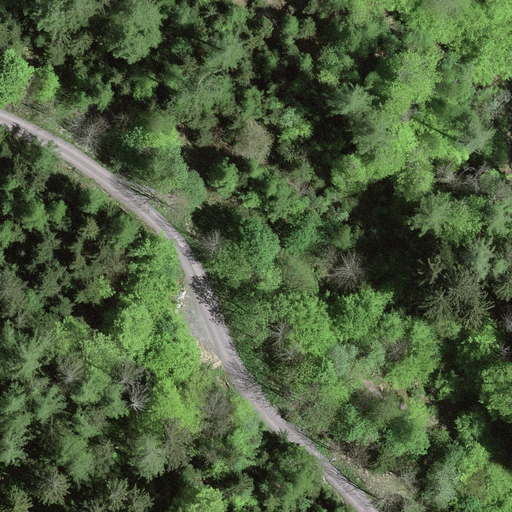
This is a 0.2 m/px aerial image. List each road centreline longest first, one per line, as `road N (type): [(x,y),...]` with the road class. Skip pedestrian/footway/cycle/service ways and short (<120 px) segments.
road 1 (track): [(370,511),(240,372),(175,229),(128,188)]
road 2 (track): [(128,188),(0,109)]
